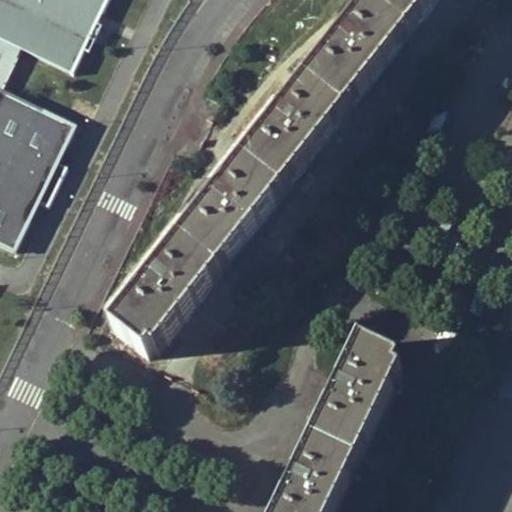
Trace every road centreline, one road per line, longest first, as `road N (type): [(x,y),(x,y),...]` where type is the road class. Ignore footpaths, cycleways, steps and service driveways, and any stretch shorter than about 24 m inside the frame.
road 1 (residential): [(157,409),(465,0)]
road 2 (residential): [(414,342),(365,301),(334,299),(311,326),(266,464),(157,409)]
road 3 (residential): [(227,0),(173,75),(41,349)]
road 4 (residential): [(414,342),(418,383),(357,511)]
road 5 (residential): [(157,409),(41,349)]
